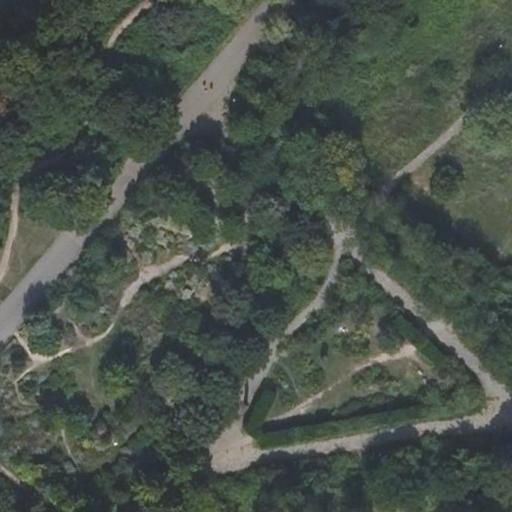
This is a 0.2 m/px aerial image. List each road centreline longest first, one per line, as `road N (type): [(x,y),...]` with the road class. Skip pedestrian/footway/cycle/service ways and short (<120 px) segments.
road 1 (track): [(215,464),(511,420)]
road 2 (track): [(198,106),(0,327)]
road 3 (track): [(215,464),(238,398),(289,328),(327,293),(348,239)]
road 4 (track): [(348,239),(511,63)]
road 5 (track): [(511,395),(348,239)]
road 6 (track): [(348,239),(198,106)]
road 7 (track): [(289,0),(198,106)]
